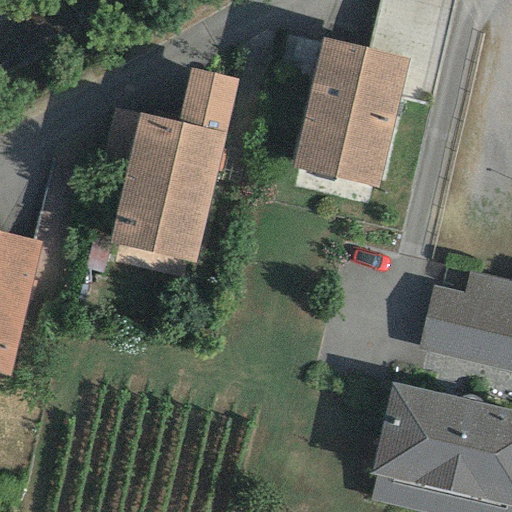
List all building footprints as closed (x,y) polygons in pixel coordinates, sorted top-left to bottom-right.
[(407,60),(398,99),(431,107),(455,0),(379,0),(367,51),(407,60)] [(367,51),(321,38),(291,168),(376,188),(398,99),(407,60),(367,51)] [(224,133),(237,79),(189,68),(177,122),(224,133)] [(194,264),(224,133),(177,122),(138,113),(107,244),(194,264)] [(39,243),(0,232),(0,374),(6,377),(39,243)] [(464,293),(432,286),(417,348),(511,370),(511,283),(468,273),(464,293)] [(511,410),(390,383),(369,475),(376,476),(511,507),(511,410)] [(420,511),(511,511),(511,507),(376,476),(370,500),(420,511)]
